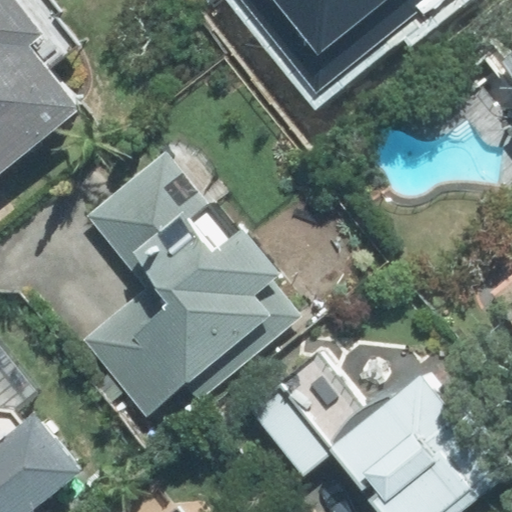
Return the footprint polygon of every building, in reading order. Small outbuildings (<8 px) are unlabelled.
[(75,9),(67,0),(0,0),(0,181),(95,105),(65,68),(93,45),(68,15),(75,9)] [(253,0),(321,83),(424,0),(253,0)] [(511,128),(511,56),(498,68),(511,85),(511,124),(510,126),(511,128)] [(87,336),(154,417),(214,368),(282,313),(266,293),(287,276),(286,275),(292,271),(253,223),(248,228),(178,142),(89,213),(148,286),(87,336)] [(324,348),(251,407),(310,478),(346,448),(399,511),(464,511),(511,473),(511,452),(496,433),(488,439),(431,370),(378,413),(324,348)] [(0,511),(37,511),(93,471),(34,393),(4,416),(0,410),(0,511)]
